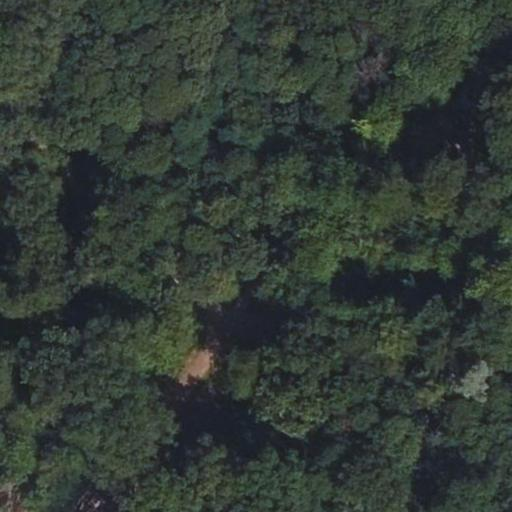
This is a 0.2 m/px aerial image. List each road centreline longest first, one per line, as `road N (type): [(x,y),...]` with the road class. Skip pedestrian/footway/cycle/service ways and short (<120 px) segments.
road 1 (track): [(93,511),(454,0)]
road 2 (track): [(511,338),(229,323)]
